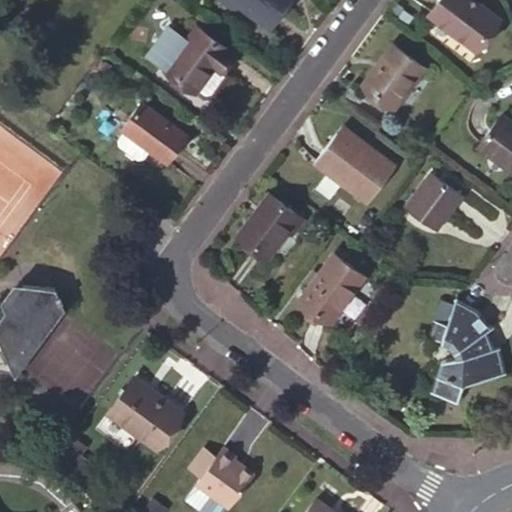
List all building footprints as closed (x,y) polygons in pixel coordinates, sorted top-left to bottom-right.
[(240,5),(272,29),(293,0),(220,0),(235,11),(240,5)] [(475,49),(499,17),(475,0),(438,0),(428,13),(475,49)] [(221,68),(233,52),(197,25),(165,68),(196,90),(216,64),(221,68)] [(395,107),(425,66),(392,42),(362,83),(395,107)] [(228,73),(221,68),(216,64),(196,90),(204,96),(211,95),(228,73)] [(167,162),(189,131),(143,97),(120,128),(122,129),(149,149),(167,162)] [(511,170),(511,120),(501,113),(476,146),(511,170)] [(362,153),(369,144),(342,124),(335,133),(362,153)] [(149,149),(122,129),(116,138),(117,145),(136,158),(143,157),(149,149)] [(396,164),(369,144),(362,153),(335,133),(313,161),(326,171),(340,182),(367,201),(396,164)] [(340,182),(326,171),(315,185),(330,196),(340,182)] [(436,225),(460,192),(432,172),(408,205),(436,225)] [(292,233),(304,218),(269,192),(238,233),(268,255),(287,230),(292,233)] [(334,252),(320,269),(313,280),(299,299),(331,321),(365,274),(334,252)] [(313,280),(320,269),(313,264),(306,275),(313,280)] [(21,363),(64,307),(55,288),(22,286),(10,301),(15,311),(3,326),(21,363)] [(478,333),(489,327),(476,310),(457,300),(435,315),(440,321),(437,351),(434,350),(426,373),(437,377),(433,391),(457,399),(464,382),(501,395),(495,372),(503,370),(495,345),(485,348),(478,333)] [(156,448),(183,410),(134,375),(107,412),(156,448)] [(203,474),(217,453),(206,445),(191,466),(203,474)] [(224,445),(217,453),(203,474),(198,481),(232,506),(256,473),(237,458),(239,455),(224,445)] [(338,511),(317,496),(304,511),(338,511)]
